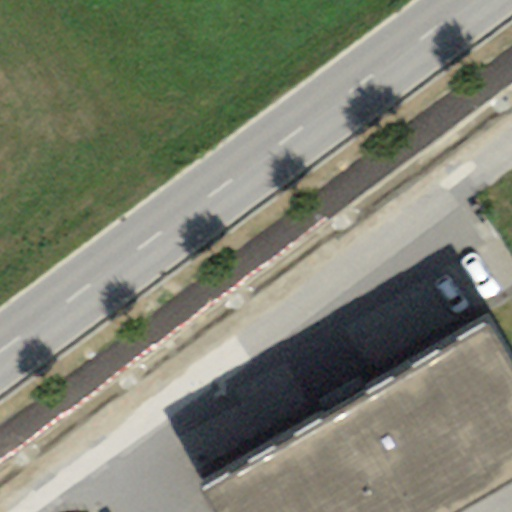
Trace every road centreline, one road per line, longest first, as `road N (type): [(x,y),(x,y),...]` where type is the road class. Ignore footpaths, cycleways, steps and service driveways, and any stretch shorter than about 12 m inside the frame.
road 1 (unclassified): [(511,153),(30,511)]
road 2 (primary): [(0,352),(472,0)]
